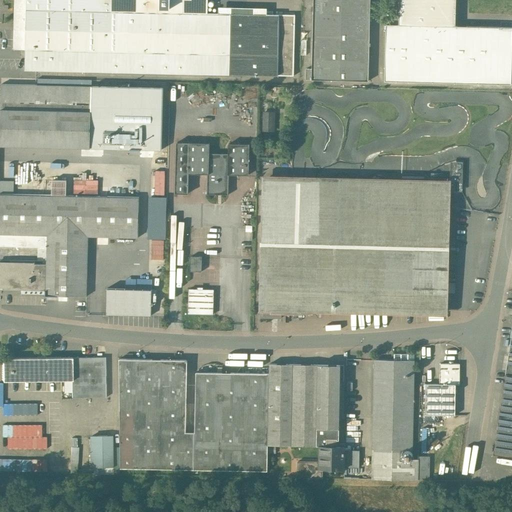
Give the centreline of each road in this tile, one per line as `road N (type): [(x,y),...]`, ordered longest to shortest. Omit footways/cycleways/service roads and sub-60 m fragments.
road 1 (residential): [(0,321),(146,339),(318,342),(473,327),(494,312)]
road 2 (residential): [(494,312),(467,475)]
